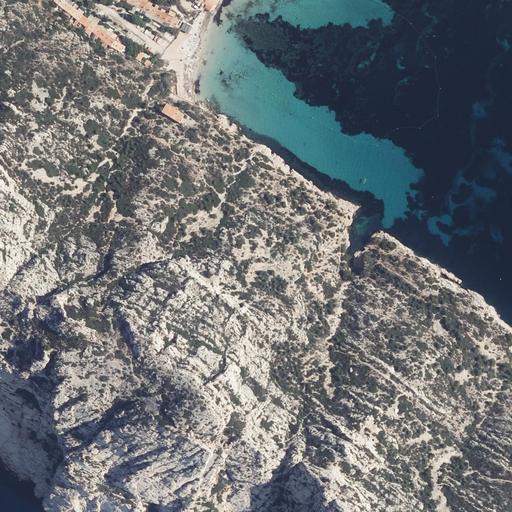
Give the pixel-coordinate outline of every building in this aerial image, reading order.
[(135,0),(132,6),(137,9),(141,2),(138,1),(138,0),(135,0)] [(137,9),(143,12),(146,5),(147,3),(142,0),(141,2),(137,9)] [(58,7),(63,11),(67,5),(62,1),(58,7)] [(213,7),(205,2),(204,3),(203,4),(202,3),(199,8),(200,9),(204,6),(205,7),(204,8),(209,12),(213,7)] [(63,11),(68,15),(72,9),(67,5),(63,11)] [(148,15),(152,8),(151,7),(147,5),(146,5),(143,12),(148,15)] [(155,9),(152,8),(148,15),(154,18),(158,11),(159,8),(156,6),(155,9)] [(68,15),(72,18),(77,13),(72,9),(68,15)] [(154,18),(159,21),(163,13),(161,12),(158,11),(154,18)] [(72,18),(78,22),(82,17),(77,13),(72,18)] [(159,21),(164,23),(168,16),(164,14),(163,13),(159,21)] [(164,23),(170,26),(174,19),(168,16),(164,23)] [(82,17),(78,22),(82,26),(87,20),(82,17)] [(170,26),(175,29),(179,22),(174,19),(170,26)] [(82,26),(87,29),(91,24),(87,20),(82,26)] [(190,25),(184,22),(181,29),(183,30),(187,32),(190,25)] [(91,24),(87,29),(92,33),(96,28),(91,24)] [(92,33),(96,37),(101,32),(96,28),(92,33)] [(101,40),(105,35),(101,32),(96,37),(101,40)] [(101,40),(106,44),(110,39),(105,35),(101,40)] [(110,39),(106,44),(111,48),(115,42),(110,39)] [(111,48),(117,51),(120,45),(115,42),(111,48)] [(120,45),(117,51),(122,54),(125,49),(120,45)] [(179,125),(184,117),(166,106),(161,113),(179,125)]
